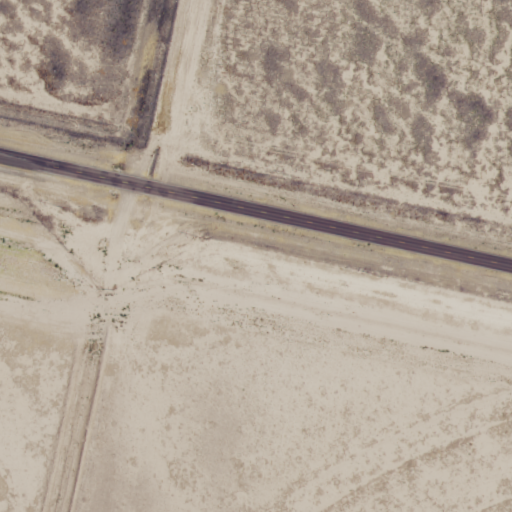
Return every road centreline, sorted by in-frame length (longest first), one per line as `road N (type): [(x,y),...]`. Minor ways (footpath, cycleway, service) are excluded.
road 1 (secondary): [(0,153),(511,267)]
road 2 (track): [(79,511),(184,0)]
